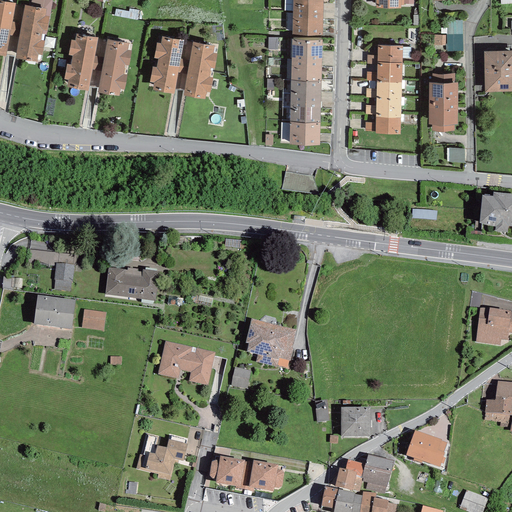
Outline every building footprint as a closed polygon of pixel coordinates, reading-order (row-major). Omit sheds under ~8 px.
[(285,0),(270,0),(272,27),(286,27),(285,0)] [(322,0),(290,0),(287,147),(320,147),(322,0)] [(401,0),(372,0),(372,10),(402,11),(401,0)] [(13,5),(0,2),(0,54),(4,55),(13,5)] [(46,10),(23,7),(15,61),(39,64),(46,10)] [(129,11),(115,8),(114,15),(137,19),(139,10),(129,8),(129,11)] [(462,19),(445,20),(446,27),(446,33),(447,51),(463,50),(462,19)] [(93,38),(68,34),(61,88),(86,91),(93,38)] [(445,35),(436,35),(435,44),(445,45),(445,35)] [(181,44),(161,39),(148,90),(168,95),(181,44)] [(128,46),(107,42),(99,95),(119,98),(128,46)] [(216,49),(192,46),(184,97),(208,101),(216,49)] [(400,48),(376,48),(375,135),(400,135),(400,48)] [(511,52),(482,53),(483,95),(511,94),(511,52)] [(457,85),(426,85),(425,130),(456,131),(457,85)] [(464,148),(448,147),(447,163),(463,163),(464,148)] [(511,205),(492,204),(491,210),(479,209),(477,234),(511,237),(511,205)] [(428,210),(427,217),(437,218),(438,211),(428,210)] [(76,250),(30,244),(28,265),(55,268),(53,286),(71,288),(76,250)] [(159,277),(106,272),(103,301),(156,307),(159,277)] [(13,279),(4,278),(3,289),(12,290),(12,289),(13,279)] [(22,280),(13,279),(12,289),(12,290),(21,290),(22,280)] [(35,303),(31,333),(70,338),(74,308),(35,303)] [(106,314),(84,312),(82,328),(104,330),(106,314)] [(511,319),(480,318),(479,348),(511,349),(511,319)] [(295,341),(249,334),(244,360),(291,368),(295,341)] [(165,343),(157,376),(179,381),(180,373),(189,375),(188,383),(207,387),(215,354),(197,350),(195,355),(191,354),(192,349),(165,343)] [(251,372),(234,370),(231,388),(247,391),(251,372)] [(511,388),(492,388),(489,433),(511,434),(511,388)] [(318,421),(330,420),(329,401),(317,401),(318,421)] [(339,413),(339,440),(368,440),(368,413),(339,413)] [(183,464),(187,447),(169,443),(167,451),(158,449),(161,438),(146,435),(138,471),(170,478),(173,462),(183,464)] [(412,438),(403,460),(437,473),(445,450),(412,438)] [(245,464),(219,460),(215,486),(240,490),(245,464)] [(394,465),(370,460),(366,480),(363,493),(380,496),(387,497),(394,465)] [(277,469),(251,465),(247,491),(272,495),(277,469)] [(366,480),(343,475),(340,493),(329,491),(325,511),(327,511),(393,511),(395,503),(379,500),(380,496),(363,493),(366,480)] [(138,484),(127,484),(127,492),(138,493),(138,484)] [(466,493),(460,510),(463,511),(482,511),(486,501),(466,493)]
